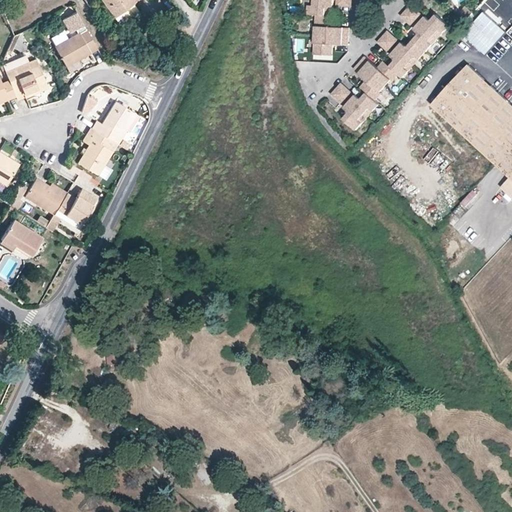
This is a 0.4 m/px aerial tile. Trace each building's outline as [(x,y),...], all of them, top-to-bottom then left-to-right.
[(102,0),(114,17),(138,0),(102,0)] [(309,0),(309,14),(316,15),(314,55),(330,55),(330,44),(333,45),(349,46),(350,28),(334,27),(331,27),(332,16),(329,15),(326,15),(326,9),(329,7),(334,7),(333,0),(309,0)] [(422,15),(411,5),(401,16),(412,26),(422,15)] [(464,24),(474,13),(465,5),(455,17),(464,24)] [(83,23),(76,10),(61,18),(69,31),(83,23)] [(505,32),(482,12),(461,36),(484,55),(505,32)] [(393,81),(399,74),(403,78),(450,25),(437,14),(433,19),(429,19),(426,16),(414,29),(417,32),(418,32),(418,36),(414,40),(410,45),(406,45),(403,42),(391,55),(394,58),(395,62),(391,67),(388,65),(386,63),(382,67),(378,67),(366,56),(354,69),(367,80),(367,81),(367,85),(363,89),(365,91),(368,93),(364,97),(359,98),(356,95),(350,101),(345,107),(344,108),(348,111),(348,114),(344,119),(357,130),(380,104),(376,100),(382,93),(380,92),(391,80),(393,81)] [(117,28),(113,22),(104,28),(108,34),(117,28)] [(97,49),(86,29),(55,46),(66,66),(78,59),(97,49)] [(389,52),(399,41),(388,31),(378,42),(389,52)] [(11,54),(20,33),(14,35),(7,52),(11,54)] [(5,71),(29,62),(26,55),(3,65),(5,71)] [(47,88),(36,59),(29,62),(5,71),(9,81),(15,95),(17,100),(25,96),(24,94),(37,89),(38,91),(47,88)] [(78,59),(66,66),(69,72),(81,65),(78,59)] [(511,121),(511,103),(469,64),(432,105),(484,153),(511,121)] [(2,83),(0,77),(0,98),(7,96),(8,98),(15,95),(9,81),(2,83)] [(343,105),(353,93),(341,83),(332,94),(343,105)] [(130,132),(139,115),(116,101),(102,124),(96,120),(92,128),(109,139),(115,142),(118,144),(126,130),(130,132)] [(92,107),(85,102),(82,112),(86,114),(92,107)] [(511,121),(484,153),(498,166),(511,177),(502,187),(511,197),(511,121)] [(98,174),(112,151),(111,150),(115,142),(109,139),(92,128),(91,127),(83,141),(89,145),(78,162),(98,174)] [(430,159),(438,165),(445,156),(437,150),(430,159)] [(0,181),(6,185),(19,163),(0,151),(0,181)] [(91,176),(81,170),(78,174),(88,181),(91,176)] [(49,186),(36,178),(25,196),(54,214),(65,195),(49,186)] [(28,185),(22,181),(8,204),(18,210),(23,202),(19,200),(28,185)] [(67,192),(51,182),(49,186),(65,195),(67,192)] [(85,199),(89,193),(81,188),(77,195),(85,199)] [(78,228),(97,197),(89,193),(85,199),(77,195),(75,198),(67,192),(65,195),(54,214),(60,218),(78,228)] [(52,231),(60,218),(54,214),(46,227),(52,231)] [(42,236),(13,218),(2,236),(15,245),(17,241),(33,251),(42,236)] [(33,251),(17,241),(15,245),(2,236),(0,239),(0,241),(21,255),(24,250),(31,255),(33,251)] [(124,369),(121,353),(107,355),(110,372),(124,369)]
